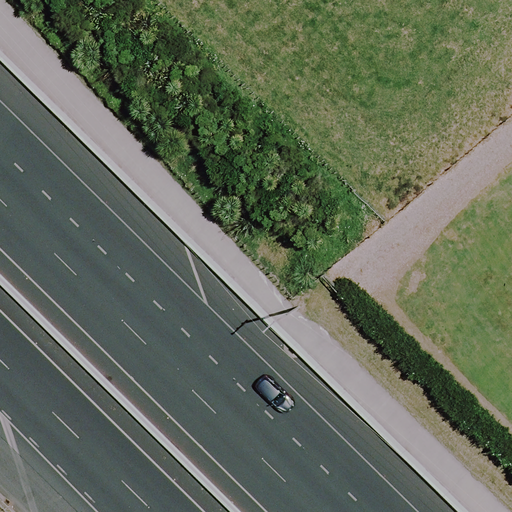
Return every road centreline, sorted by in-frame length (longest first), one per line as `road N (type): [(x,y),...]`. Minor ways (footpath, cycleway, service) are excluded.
road 1 (motorway): [(0,201),(315,511)]
road 2 (motorway): [(155,511),(0,357)]
